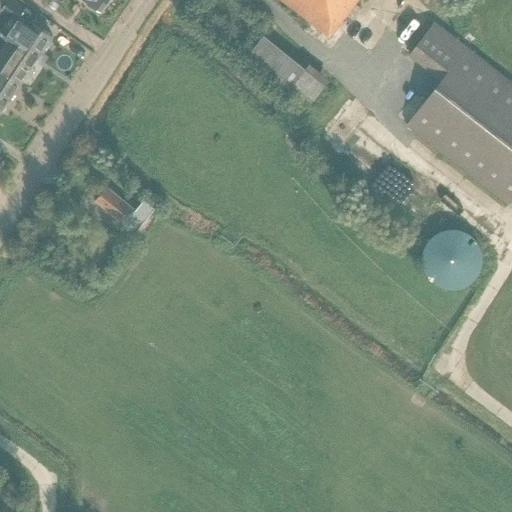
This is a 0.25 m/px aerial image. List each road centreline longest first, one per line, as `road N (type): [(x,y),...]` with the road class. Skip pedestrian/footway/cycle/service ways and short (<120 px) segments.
road 1 (tertiary): [(0,233),(150,0)]
road 2 (track): [(511,233),(455,358),(458,378),(511,422)]
